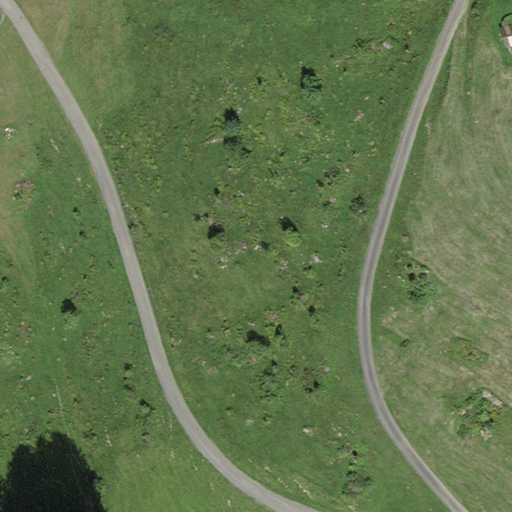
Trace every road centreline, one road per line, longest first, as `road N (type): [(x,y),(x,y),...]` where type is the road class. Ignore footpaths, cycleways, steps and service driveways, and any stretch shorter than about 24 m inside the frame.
road 1 (unclassified): [(2,0),(105,178),(187,422),(211,456),(293,511)]
road 2 (track): [(461,0),(393,182),(364,302),(377,401),(404,449),(461,511)]
